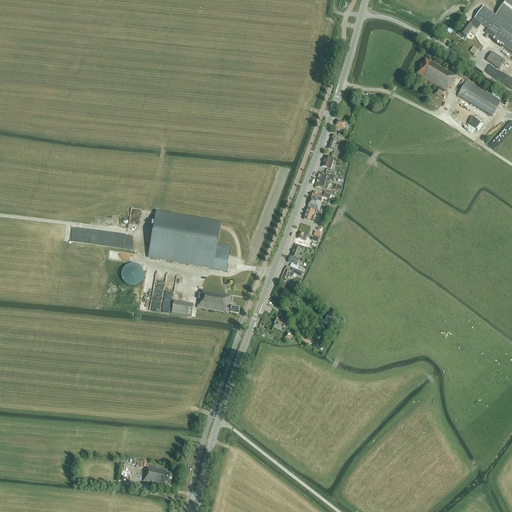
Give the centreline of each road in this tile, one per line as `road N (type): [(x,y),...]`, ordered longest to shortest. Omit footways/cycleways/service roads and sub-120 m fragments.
road 1 (secondary): [(195,511),(224,401),(365,0)]
road 2 (track): [(0,215),(118,230),(144,242),(144,261)]
